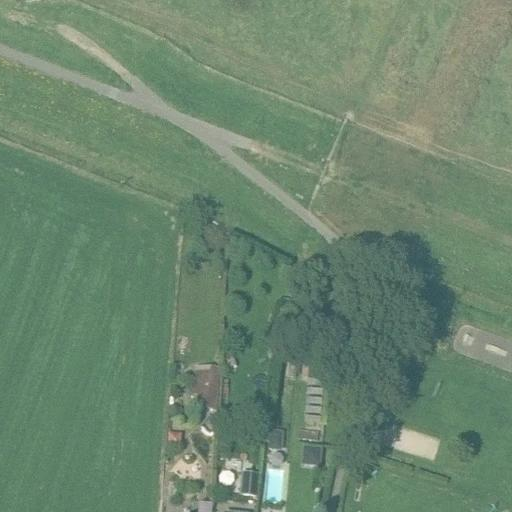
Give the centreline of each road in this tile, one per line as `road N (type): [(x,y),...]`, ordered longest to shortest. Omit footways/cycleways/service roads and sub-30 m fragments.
road 1 (unclassified): [(327,511),(382,367),(387,338),(379,296),(354,259),(197,132)]
road 2 (unclassified): [(25,13),(66,29),(197,132)]
road 3 (track): [(197,132),(325,175)]
